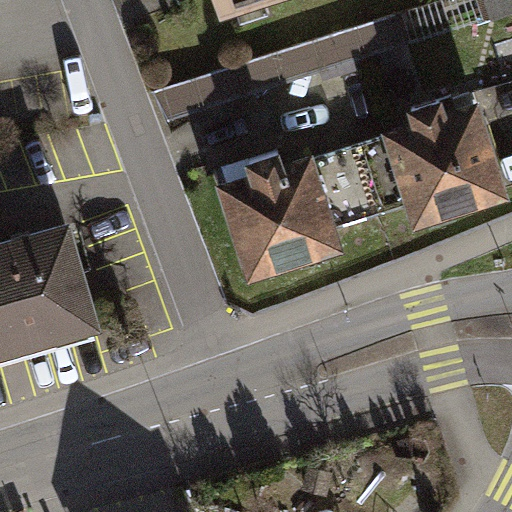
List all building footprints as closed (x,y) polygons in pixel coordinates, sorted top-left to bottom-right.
[(413,106),(418,122),(392,131),(415,202),(419,216),(502,189),(475,105),(446,114),(441,98),(413,106)] [(392,131),(350,144),(373,216),(415,202),(392,131)] [(350,144),(309,158),(332,229),(373,216),(350,144)] [(250,159),(255,174),(227,183),(254,268),(336,242),(332,229),(309,158),(283,166),(278,150),(250,159)] [(65,225),(0,243),(0,344),(92,318),(65,225)]
